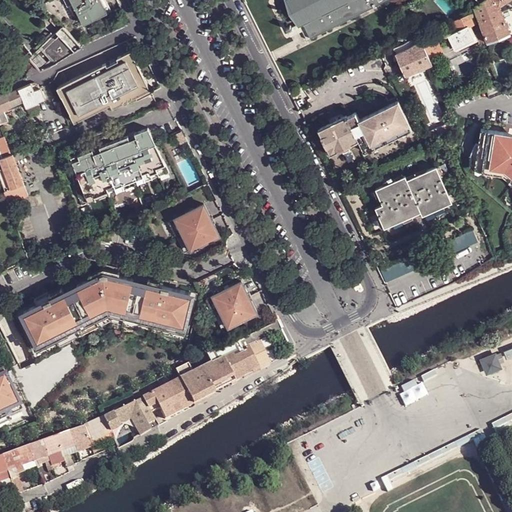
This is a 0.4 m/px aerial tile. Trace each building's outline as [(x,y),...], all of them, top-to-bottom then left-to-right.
[(104,0),(55,0),(64,19),(89,6),(94,17),(109,9),(104,0)] [(301,24),(308,39),(312,37),(384,0),(287,0),(290,4),(288,5),(293,11),(295,19),(297,18),(300,24),(305,22),(301,24)] [(501,12),(500,12),(497,6),(494,0),(483,0),(481,2),(475,5),(480,20),(488,42),(510,34),(511,36),(511,35),(511,13),(511,14),(509,9),(501,12)] [(475,5),(452,20),(457,31),(480,20),(475,5)] [(62,26),(51,14),(50,15),(50,20),(59,29),(62,26)] [(391,20),(395,29),(405,24),(403,18),(399,16),(398,14),(391,20)] [(84,29),(91,25),(86,16),(85,17),(84,15),(78,18),(84,29)] [(35,64),(41,70),(52,66),(83,47),(79,43),(62,26),(59,29),(54,33),(61,42),(45,58),(41,53),(33,53),(33,54),(29,57),(35,64)] [(422,39),(429,56),(441,50),(433,32),(422,39)] [(54,33),(33,53),(41,53),(45,58),(61,42),(54,33)] [(406,75),(433,64),(429,56),(422,39),(421,39),(407,49),(397,54),(406,75)] [(18,45),(29,57),(33,54),(24,44),(19,44),(18,45)] [(27,71),(35,64),(29,57),(18,45),(11,53),(27,71)] [(106,63),(58,87),(75,122),(112,103),(114,107),(136,96),(138,100),(153,93),(131,51),(118,57),(119,59),(107,65),(106,63)] [(0,69),(0,71),(8,81),(21,69),(11,59),(0,69)] [(460,98),(476,91),(466,68),(450,76),(460,98)] [(0,79),(5,85),(8,81),(0,71),(0,79)] [(0,175),(10,203),(29,196),(13,155),(10,156),(4,138),(0,138),(0,123),(9,120),(4,109),(24,100),(27,107),(40,101),(39,99),(45,96),(41,86),(34,89),(32,84),(32,83),(8,94),(8,93),(0,96),(0,175)] [(349,144),(352,142),(358,140),(364,151),(411,127),(397,99),(360,119),(356,112),(348,116),(347,114),(318,128),(331,153),(339,149),(342,147),(349,144)] [(148,126),(72,156),(89,203),(168,171),(148,126)] [(503,132),(480,128),(478,143),(474,163),(504,168),(511,174),(511,139),(502,138),(503,132)] [(511,174),(504,168),(474,163),(478,143),(475,142),(471,149),(469,155),(469,162),(470,168),(473,169),(502,173),(511,181),(511,174)] [(453,201),(437,165),(407,178),(405,174),(376,187),(382,203),(375,206),(384,227),(421,210),(423,214),(453,201)] [(225,215),(215,196),(212,198),(221,217),(225,215)] [(205,203),(170,221),(185,252),(220,234),(205,203)] [(442,257),(478,241),(473,229),(437,245),(442,257)] [(387,281),(434,260),(429,249),(381,270),(387,281)] [(109,307),(183,325),(192,291),(170,286),(171,280),(164,278),(164,281),(149,277),(148,281),(120,274),(121,268),(104,264),(101,265),(101,268),(89,274),(91,277),(65,290),(63,287),(50,293),(49,291),(35,298),(38,303),(25,310),(40,341),(109,307)] [(101,265),(49,291),(50,293),(63,287),(65,290),(91,277),(89,274),(101,268),(101,265)] [(164,278),(121,268),(120,274),(148,281),(149,277),(164,281),(164,278)] [(242,281),(207,299),(223,330),(258,312),(242,281)] [(281,329),(277,320),(209,354),(213,363),(245,347),(248,345),(281,329)] [(281,329),(248,345),(260,369),(293,352),(281,329)] [(260,369),(248,345),(245,347),(257,370),(260,369)] [(245,347),(213,363),(181,379),(193,404),(215,394),(214,392),(231,384),(232,386),(236,383),(235,382),(244,378),(243,377),(257,370),(245,347)] [(504,368),(497,351),(480,358),(487,374),(495,371),(504,368)] [(20,407),(3,371),(0,372),(0,419),(8,416),(7,413),(20,407)] [(181,379),(142,398),(151,414),(160,409),(165,419),(193,404),(181,379)] [(138,389),(131,393),(135,402),(142,398),(138,389)] [(110,428),(111,430),(119,426),(119,424),(130,419),(138,434),(156,424),(151,414),(142,398),(135,402),(104,417),(110,428)] [(101,419),(106,429),(110,428),(104,417),(101,419)] [(90,441),(91,445),(95,444),(95,445),(110,438),(106,429),(101,419),(87,425),(85,426),(90,441)] [(89,442),(90,441),(85,426),(70,432),(76,446),(89,442)] [(62,451),(76,446),(70,432),(57,437),(62,451)] [(61,452),(62,451),(57,437),(42,442),(48,456),(61,452)] [(48,456),(42,442),(28,447),(34,461),(36,466),(46,463),(49,470),(53,469),(52,465),(48,456)] [(77,450),(78,452),(91,448),(89,442),(76,446),(77,450)] [(64,455),(77,450),(76,446),(62,451),(64,455)] [(34,461),(28,447),(1,457),(7,471),(34,461)] [(62,457),(61,452),(48,456),(52,465),(55,464),(54,461),(62,457)] [(64,457),(68,466),(73,464),(70,454),(64,457)] [(0,482),(10,479),(9,477),(7,471),(0,473),(0,482)] [(17,496),(22,493),(15,474),(9,477),(10,479),(10,480),(12,486),(16,496),(17,496)] [(0,490),(12,486),(10,480),(0,484),(0,490)]
